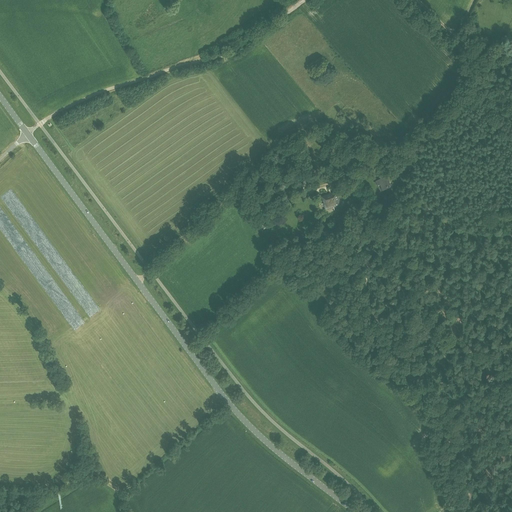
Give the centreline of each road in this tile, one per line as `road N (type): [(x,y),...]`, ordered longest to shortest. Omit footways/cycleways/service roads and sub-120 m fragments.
road 1 (secondary): [(354,511),(245,423),(27,135)]
road 2 (track): [(476,511),(447,405),(369,305),(372,240),(403,190),(412,155)]
road 3 (track): [(43,124),(99,93),(230,50),(302,0)]
road 4 (unknown): [(137,282),(257,172),(276,171),(305,188),(330,185)]
road 5 (track): [(511,356),(455,234),(403,190)]
road 6 (track): [(412,155),(499,53),(469,48),(453,33)]
